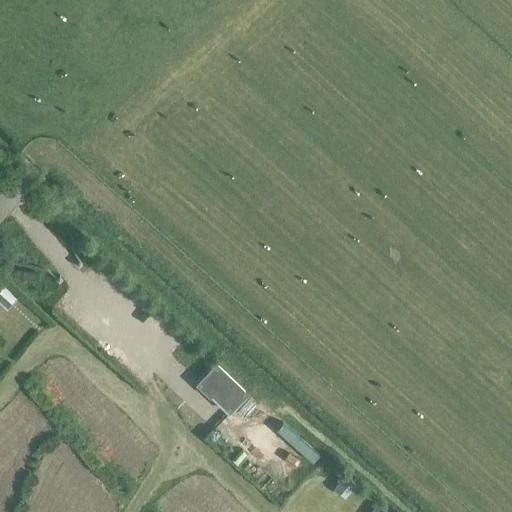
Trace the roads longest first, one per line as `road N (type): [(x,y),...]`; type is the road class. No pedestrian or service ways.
road 1 (track): [(214,416),(17,206),(0,198)]
road 2 (track): [(129,511),(186,456),(145,373),(152,354)]
